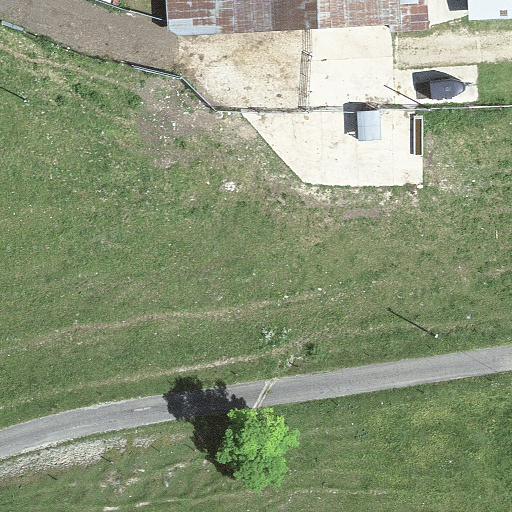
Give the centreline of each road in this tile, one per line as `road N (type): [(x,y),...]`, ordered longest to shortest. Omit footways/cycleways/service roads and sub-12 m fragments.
road 1 (track): [(511,356),(67,426),(0,444)]
road 2 (track): [(511,48),(177,57)]
road 3 (track): [(17,0),(63,23),(177,57)]
